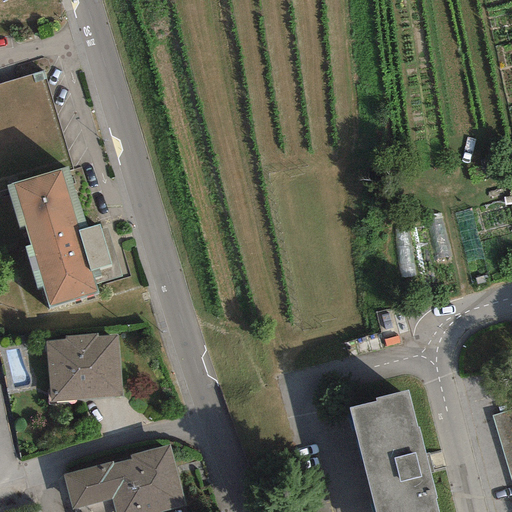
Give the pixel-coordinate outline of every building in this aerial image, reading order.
[(67,167),(6,186),(19,228),(24,226),(30,245),(23,247),(37,290),(42,288),(48,308),(98,292),(93,278),(101,276),(98,269),(111,264),(99,224),(86,228),(67,167)] [(65,339),(45,341),(49,402),(122,397),(117,335),(97,336),(97,333),(64,336),(65,339)] [(376,401),(349,408),(374,511),(436,511),(434,499),(437,499),(419,426),(417,427),(408,390),(375,398),(376,401)] [(511,412),(491,419),(511,486),(511,412)] [(112,462),(63,475),(72,511),(74,509),(74,511),(161,511),(185,506),(169,445),(129,455),(130,459),(112,463),(112,462)]
